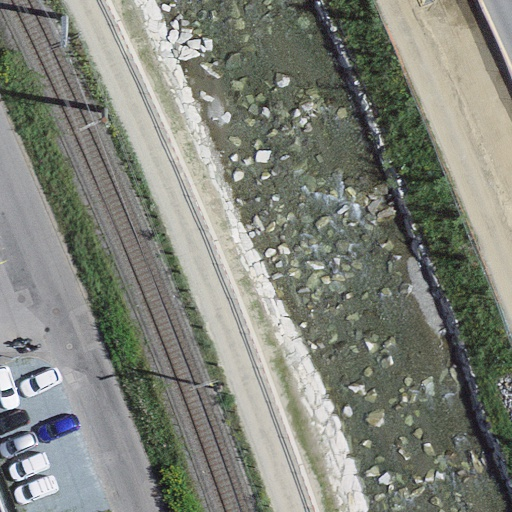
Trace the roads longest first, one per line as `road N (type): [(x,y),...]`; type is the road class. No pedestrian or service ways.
road 1 (unclassified): [(290,511),(187,223),(80,0)]
road 2 (unclassified): [(0,180),(132,511)]
